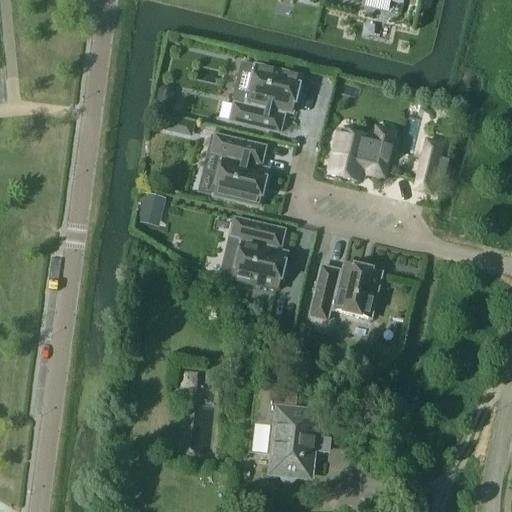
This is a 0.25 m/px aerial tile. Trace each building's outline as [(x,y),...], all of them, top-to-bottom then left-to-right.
[(254,68),(244,108),(232,106),(228,124),(279,136),(283,115),(291,117),(300,79),(254,68)] [(160,118),(157,132),(190,139),(193,125),(160,118)] [(361,175),(382,181),(393,135),(375,130),(372,142),(338,134),(327,177),(359,184),(361,175)] [(214,137),(210,156),(220,159),(211,200),(258,211),(267,172),(260,170),(264,149),(214,137)] [(164,201),(144,196),(137,225),(157,230),(164,201)] [(233,223),(229,240),(240,242),(230,283),(276,294),(285,257),(277,256),(282,235),(233,223)] [(380,276),(342,266),(340,274),(320,269),(308,320),(326,324),(329,312),(369,322),(380,276)] [(317,353),(324,342),(299,326),(292,337),(317,353)] [(295,483),(311,484),(315,455),(328,456),(329,441),(316,440),(318,413),(294,410),(296,393),(255,388),(253,409),(251,428),(272,430),(266,479),(279,480),(279,482),(280,483),(281,484),(282,485),(283,486),(285,487),(286,487),(288,487),(289,487),(290,486),(292,486),(293,485),(294,484),(295,483)]
